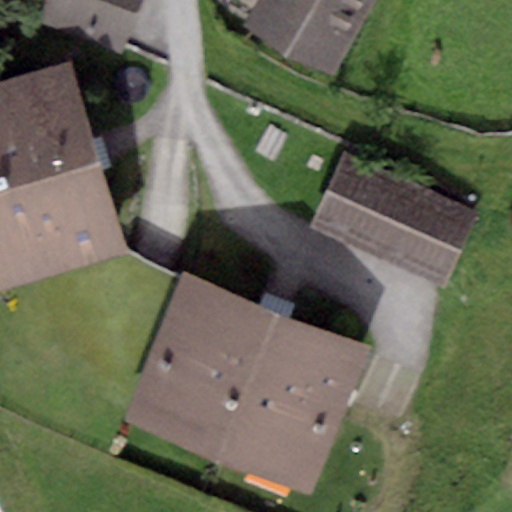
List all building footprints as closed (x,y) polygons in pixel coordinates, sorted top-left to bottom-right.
[(137,0),(50,0),(36,34),(111,65),(137,0)] [(368,0),(259,0),(240,39),(326,83),(368,0)] [(53,62),(0,79),(0,289),(114,253),(53,62)] [(477,213),(336,155),(303,235),(445,293),(477,213)] [(363,352),(170,279),(113,428),(306,502),(363,352)]
